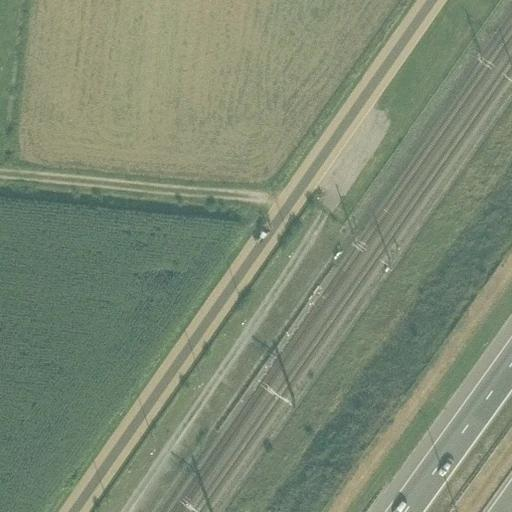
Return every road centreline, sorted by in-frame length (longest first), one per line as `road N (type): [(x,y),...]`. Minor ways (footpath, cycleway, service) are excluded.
road 1 (tertiary): [(433,0),(79,511)]
road 2 (motorway): [(511,356),(399,511)]
